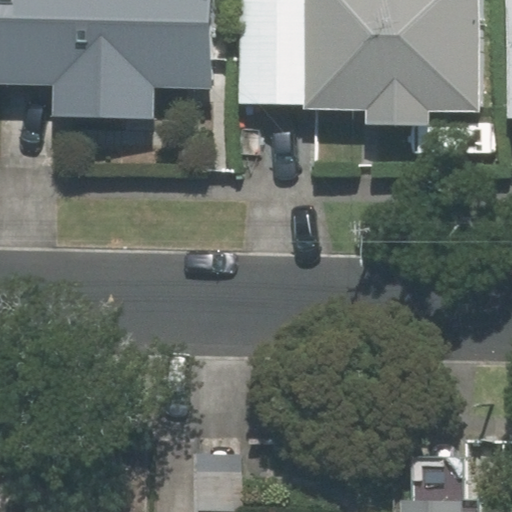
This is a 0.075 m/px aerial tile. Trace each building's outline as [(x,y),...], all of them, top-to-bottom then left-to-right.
[(72,0),(6,0),(6,65),(72,65),(72,0)] [(230,88),(230,0),(75,0),(74,111),(171,112),(171,87),(230,88)] [(502,0),(326,0),(324,101),(384,103),(384,119),(450,121),(450,106),(499,107),(502,0)] [(481,417),(437,416),(435,488),(423,488),(422,511),(511,511),(511,504),(488,503),(488,491),(479,490),(481,417)] [(248,511),(252,445),(203,441),(198,511),(217,511),(248,511)]
